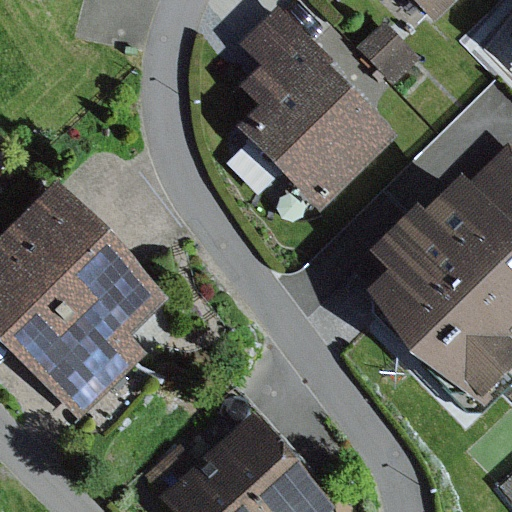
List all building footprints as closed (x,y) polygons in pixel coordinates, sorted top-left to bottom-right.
[(403,0),(430,27),(458,0),(403,0)] [(330,66),(276,11),(238,47),(260,70),(239,90),(258,110),(236,131),(316,215),(394,141),(326,70),(330,66)] [(382,24),(356,48),(392,87),(418,63),(382,24)] [(385,278),(365,298),(479,413),(511,379),(511,148),(508,144),(464,188),(457,181),(420,217),(413,211),(366,258),(385,278)] [(50,190),(0,238),(0,345),(76,424),(144,358),(127,341),(163,306),(50,190)] [(250,419),(156,502),(164,511),(332,511),(333,511),(250,419)]
